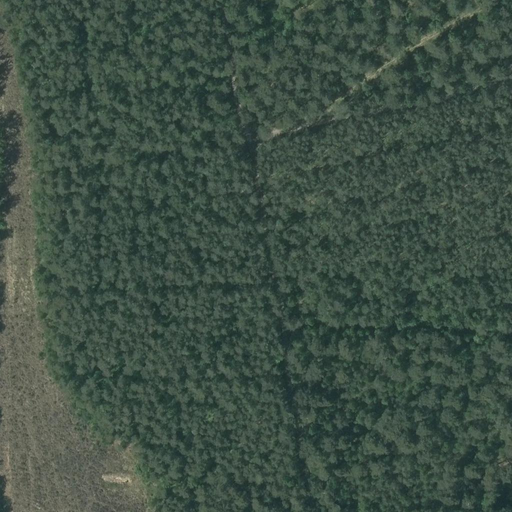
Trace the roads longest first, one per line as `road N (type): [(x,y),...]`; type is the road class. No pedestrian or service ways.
road 1 (track): [(315,511),(308,372),(276,320),(249,141)]
road 2 (track): [(249,141),(511,81)]
road 3 (track): [(511,329),(276,320)]
road 4 (track): [(225,0),(249,141)]
